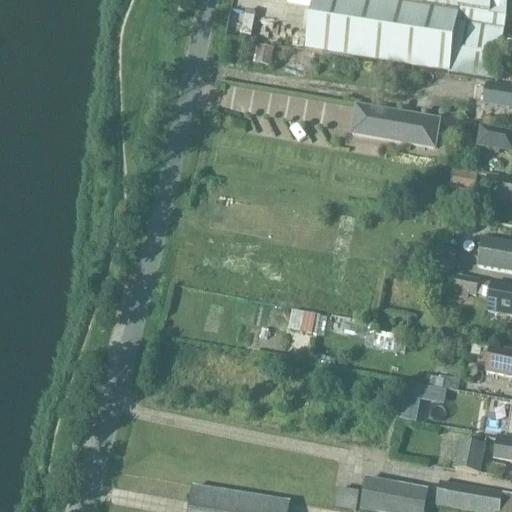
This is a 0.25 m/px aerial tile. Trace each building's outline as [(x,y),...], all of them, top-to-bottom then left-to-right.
[(315,0),(308,53),(308,54),(418,71),(497,84),(504,40),(504,39),(506,27),(507,20),(510,0),(315,0)] [(257,48),(255,61),(270,64),(272,51),(257,48)] [(511,116),(511,89),(482,87),(479,113),(511,116)] [(435,152),(441,121),(355,107),(350,137),(435,152)] [(511,155),(511,134),(480,129),(476,150),(511,155)] [(477,194),(479,177),(455,174),(452,190),(477,194)] [(511,203),(511,182),(486,178),(483,199),(511,203)] [(511,246),(482,242),(478,270),(511,275),(511,246)] [(455,271),(457,254),(433,250),(430,267),(455,271)] [(477,299),(480,284),(457,280),(455,295),(477,299)] [(511,290),(493,287),(488,315),(511,319),(511,290)] [(293,313),(289,332),(312,336),(316,318),(293,313)] [(511,353),(491,349),(485,376),(511,380),(511,353)] [(409,387),(405,410),(418,412),(420,402),(422,389),(409,387)] [(480,476),(486,447),(460,442),(455,471),(480,476)] [(511,444),(500,442),(497,460),(510,462),(509,468),(511,468),(511,444)] [(425,511),(427,503),(429,492),(367,481),(360,511),(425,511)] [(511,511),(511,497),(441,485),(437,508),(458,511),(511,511)] [(288,511),(290,505),(194,490),(190,511),(288,511)] [(339,492),(336,509),(346,511),(349,493),(339,492)]
